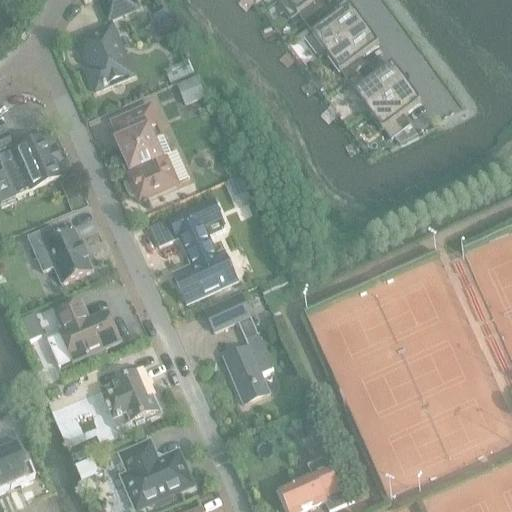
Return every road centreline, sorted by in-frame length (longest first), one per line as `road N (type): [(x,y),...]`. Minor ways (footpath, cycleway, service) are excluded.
road 1 (residential): [(243,511),(33,40)]
road 2 (residential): [(366,0),(444,103)]
